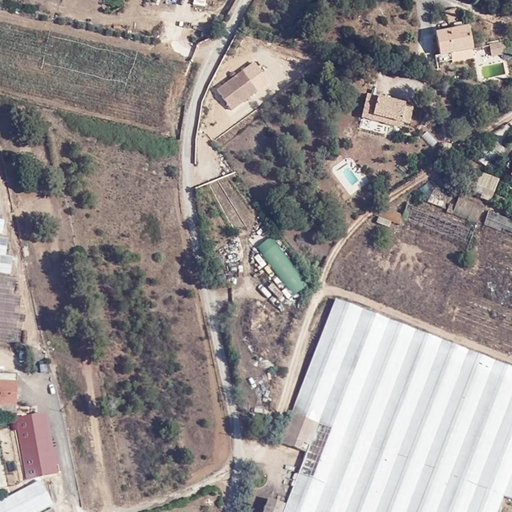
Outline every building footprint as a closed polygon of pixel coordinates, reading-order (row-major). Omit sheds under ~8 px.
[(443,13),(447,28),(459,26),(455,10),(443,13)] [(435,34),(439,57),(450,55),(471,51),(468,28),(435,34)] [(503,43),(488,45),(490,56),(504,54),(503,43)] [(473,58),(471,51),(450,55),(451,62),(473,58)] [(216,92),(230,112),(257,92),(242,70),(224,83),(225,85),(216,92)] [(384,118),(400,122),(409,125),(413,107),(378,98),(370,121),(383,125),(384,118)] [(399,129),(400,122),(384,118),(383,125),(399,129)] [(493,153),(481,145),(473,157),(485,165),(493,153)] [(427,202),(445,211),(446,197),(436,187),(427,202)] [(455,205),(450,203),(446,211),(476,223),(484,205),(459,195),(455,205)] [(403,213),(385,206),(376,214),(399,223),(403,213)] [(5,240),(0,238),(0,271),(8,273),(11,257),(3,256),(5,240)] [(14,278),(0,276),(0,340),(19,343),(23,314),(18,313),(20,298),(12,297),(14,278)] [(496,511),(503,496),(511,499),(511,368),(335,299),(291,412),(319,423),(307,452),(286,506),(283,511),(496,511)] [(0,405),(15,406),(17,375),(0,373),(0,405)] [(0,413),(14,414),(15,406),(0,405),(0,413)] [(319,423),(291,412),(280,442),(307,452),(319,423)] [(57,473),(46,413),(15,419),(26,478),(57,473)] [(0,489),(7,489),(25,485),(14,426),(0,428),(0,489)] [(0,500),(0,511),(34,511),(51,504),(39,480),(0,500)] [(283,511),(286,506),(268,499),(263,511),(283,511)]
